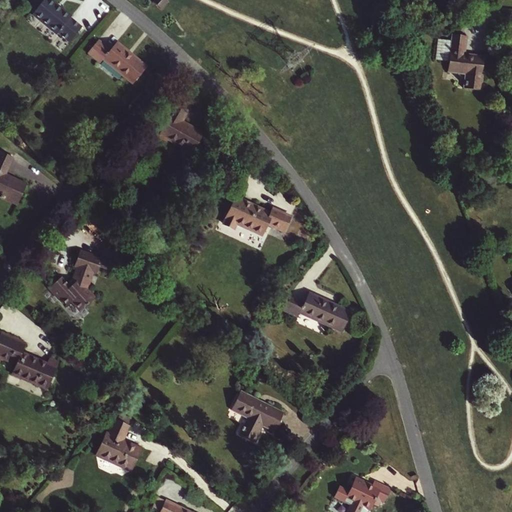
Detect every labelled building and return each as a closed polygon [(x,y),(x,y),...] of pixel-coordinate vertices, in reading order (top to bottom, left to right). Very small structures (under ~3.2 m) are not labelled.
[(72,16),(51,0),(44,0),(33,15),(57,35),(58,34),(69,43),(82,27),(71,18),(72,16)] [(167,0),(155,0),(153,3),(161,10),(169,1),(167,0)] [(481,79),(484,56),(476,55),(476,56),(465,55),(467,36),(452,34),(451,40),(438,38),(435,59),(449,61),(447,71),(458,73),(458,71),(468,72),(466,87),(481,90),(483,79),(481,79)] [(110,51),(98,41),(88,53),(101,64),(104,60),(133,84),(147,67),(116,43),(110,51)] [(182,122),(192,105),(179,97),(168,116),(170,117),(158,137),(166,142),(168,140),(182,148),(179,153),(189,159),(203,134),(182,122)] [(14,158),(0,152),(0,196),(18,204),(27,183),(13,177),(12,178),(6,176),(14,158)] [(271,213),(237,196),(224,223),(235,227),(237,222),(263,234),(267,223),(284,231),(291,216),(273,207),(271,213)] [(60,282),(51,290),(55,295),(57,293),(64,301),(68,297),(76,306),(82,301),(86,306),(96,297),(87,289),(89,284),(88,283),(92,273),(96,275),(102,259),(80,251),(74,267),(76,267),(73,278),(67,284),(61,277),(58,279),(60,282)] [(60,282),(58,279),(49,287),(51,290),(60,282)] [(303,304),(289,297),(284,311),(298,317),(300,312),(342,331),(350,312),(308,293),(303,304)] [(25,344),(1,334),(0,335),(0,357),(3,359),(16,364),(12,374),(47,389),(58,364),(48,359),(46,364),(22,353),(25,344)] [(259,401),(241,392),(232,408),(249,417),(245,426),(244,425),(240,432),(256,440),(261,430),(259,429),(262,422),(267,424),(267,426),(274,430),(283,413),(270,406),(269,408),(258,403),(259,401)] [(109,434),(106,432),(96,455),(131,471),(142,448),(123,440),(130,426),(116,419),(109,434)] [(384,503),(391,489),(374,481),(372,486),(356,478),(348,493),(339,488),(334,499),(343,503),(345,499),(370,510),(371,509),(376,499),(381,501),(384,503)] [(166,501),(158,497),(153,507),(161,511),(166,501)] [(376,511),(381,501),(376,499),(371,509),(376,511)] [(189,511),(166,501),(161,511),(160,511),(189,511)]
